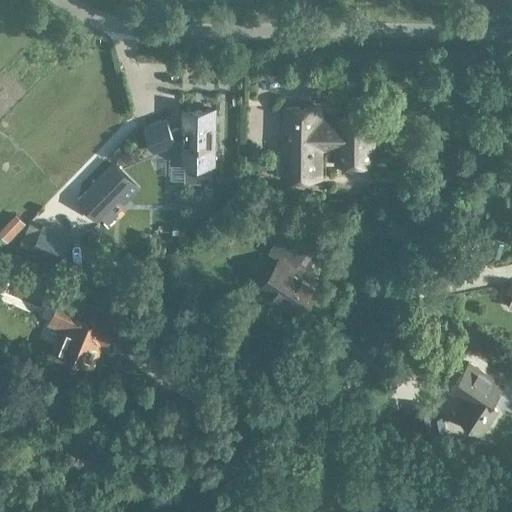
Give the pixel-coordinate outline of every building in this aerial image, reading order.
[(142,94),(170,91),(167,63),(139,66),(142,94)] [(285,107),(284,152),(276,152),(276,176),(283,176),(283,178),(323,178),(324,160),(337,160),(337,162),(375,162),(375,117),(338,117),(338,119),(322,119),(322,108),(285,107)] [(176,142),(181,140),(181,162),(185,162),(184,182),(211,182),(211,163),(215,163),(216,110),(182,109),(182,125),(171,129),(166,117),(143,126),(154,152),(177,143),(176,142)] [(138,186),(113,162),(77,199),(97,218),(117,198),(123,192),(128,197),(138,186)] [(32,249),(31,252),(57,264),(70,236),(43,224),(42,227),(32,249)] [(397,240),(414,245),(415,243),(423,245),(426,236),(417,234),(417,233),(400,228),(397,240)] [(269,250),(282,260),(263,288),(298,312),(317,283),(304,274),(316,255),(282,232),(269,250)] [(111,331),(117,317),(63,294),(51,322),(65,328),(56,349),(93,364),(107,330),(111,331)] [(470,362),(451,390),(466,400),(456,414),(483,432),(497,410),(490,405),(504,384),(470,362)] [(433,429),(431,418),(429,406),(418,408),(422,431),(433,429)] [(443,415),(431,418),(433,429),(435,441),(447,439),(443,415)] [(84,426),(71,452),(93,463),(106,436),(84,426)] [(249,447),(259,433),(248,426),(239,439),(249,447)] [(455,511),(484,511),(493,490),(452,475),(440,506),(455,511)] [(410,494),(398,511),(427,511),(430,508),(410,494)]
